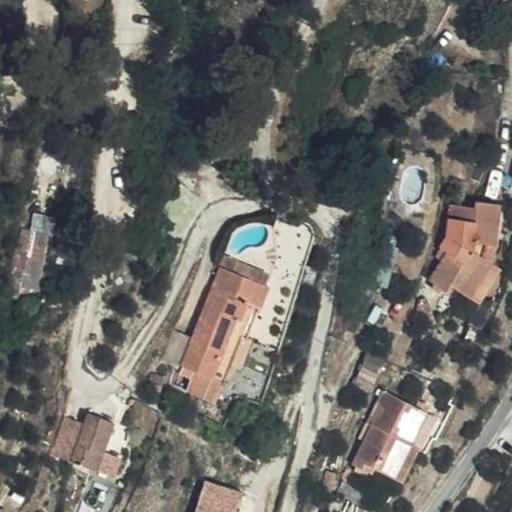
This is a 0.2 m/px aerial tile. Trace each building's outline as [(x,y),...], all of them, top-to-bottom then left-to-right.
[(178,169),(175,165),(168,161),(167,164),(171,171),(176,176),(180,179),(183,181),(187,175),(182,172),(178,169)] [(171,171),(167,164),(140,199),(159,214),(163,211),(167,205),(171,171)] [(167,205),(183,181),(180,179),(176,176),(171,171),(167,205)] [(450,277),(471,291),(492,257),(477,247),(482,237),(494,239),(499,199),(478,196),(477,203),(452,198),(448,228),(440,240),(447,245),(428,272),(446,284),(450,277)] [(226,245),(229,237),(211,229),(206,242),(213,245),(168,348),(179,353),(181,348),(210,360),(218,342),(232,313),(237,316),(261,260),(226,245)] [(50,235),(34,232),(30,251),(45,254),(50,235)] [(264,253),(229,237),(226,245),(261,260),(264,253)] [(21,286),(29,288),(30,280),(39,283),(45,254),(30,251),(21,286)] [(492,257),(471,291),(478,295),(500,261),(492,257)] [(241,317),(237,316),(232,313),(218,342),(228,346),(241,317)] [(181,348),(179,353),(173,368),(201,380),(210,360),(181,348)] [(398,479),(413,445),(428,412),(381,391),(366,424),(372,427),(354,466),(374,474),(377,469),(398,479)] [(71,422),(68,437),(65,452),(112,464),(118,444),(105,440),(113,412),(88,404),(85,415),(82,424),(71,422)] [(63,420),(62,436),(68,437),(71,422),(82,424),(85,415),(63,410),(63,420)] [(420,448),(413,445),(398,479),(405,482),(420,448)] [(233,511),(238,498),(204,486),(195,511),(233,511)]
